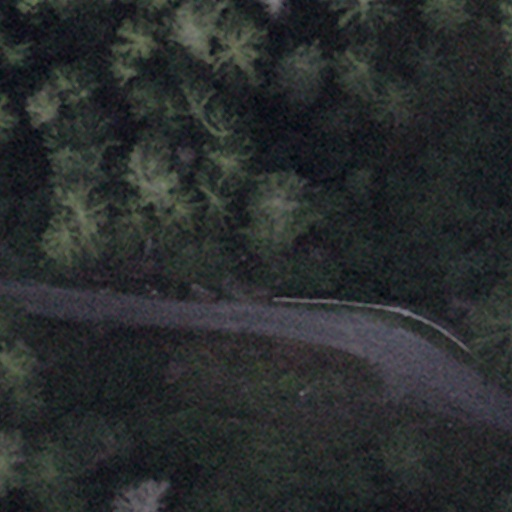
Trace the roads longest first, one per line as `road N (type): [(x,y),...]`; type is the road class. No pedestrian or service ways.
road 1 (track): [(0,286),(259,312),(511,409)]
road 2 (track): [(0,441),(114,412),(228,396),(373,413),(389,368)]
